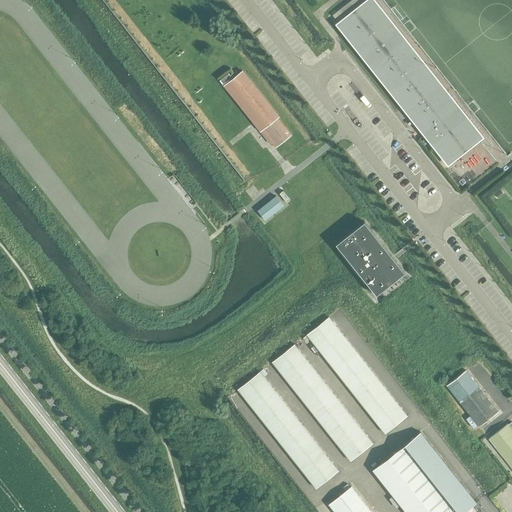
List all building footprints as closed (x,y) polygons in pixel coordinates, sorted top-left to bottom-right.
[(395,41),(399,38),(391,29),(388,32),(385,29),(389,26),(369,1),(341,22),(361,47),(364,45),(367,48),(364,51),(371,60),(375,58),(377,61),(374,63),(394,88),(421,66),(401,41),(398,44),(395,41)] [(243,71),(224,86),(260,131),(262,130),(276,147),(291,135),(278,117),(279,116),(243,71)] [(430,82),(421,71),(397,90),(406,102),(430,82)] [(424,120),(421,123),(450,161),(479,138),(449,101),(445,104),(442,100),(443,99),(432,85),(408,104),(419,118),(421,116),(424,120)] [(285,189),(279,194),(286,203),(292,198),(285,189)] [(258,210),(266,220),(284,205),(276,196),(258,210)] [(511,201),(507,196),(497,204),(511,222),(511,201)] [(379,291),(382,290),(405,272),(396,260),(394,262),(390,257),(392,255),(365,221),(336,243),(368,283),(372,289),(375,291),(379,291)] [(329,316),(307,334),(385,433),(407,415),(329,316)] [(373,443),(295,344),(272,361),(351,460),(373,443)] [(479,426),(498,411),(466,369),(447,384),(479,426)] [(339,470),(260,371),(238,389),(316,488),(339,470)] [(489,438),(511,467),(511,428),(508,423),(489,438)] [(404,445),(373,469),(406,511),(469,511),(467,510),(477,502),(421,431),(404,445)] [(335,511),(371,511),(351,486),(329,504),(335,511)]
